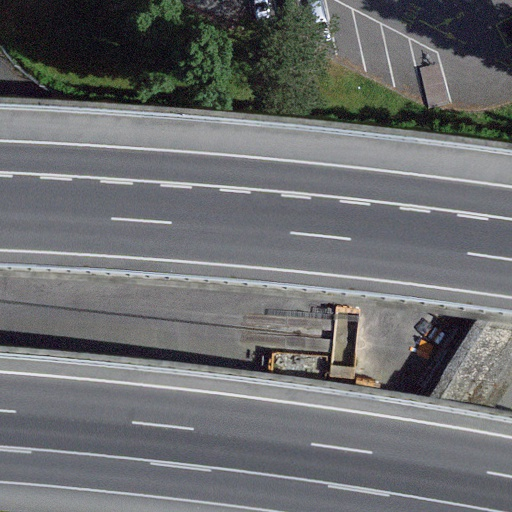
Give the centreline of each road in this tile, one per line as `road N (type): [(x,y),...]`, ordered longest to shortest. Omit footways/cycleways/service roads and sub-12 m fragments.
road 1 (motorway): [(511,260),(310,235),(0,212)]
road 2 (motorway): [(24,412),(325,446),(511,477)]
